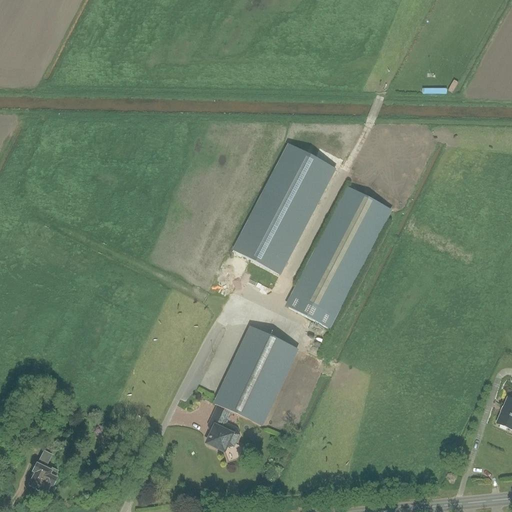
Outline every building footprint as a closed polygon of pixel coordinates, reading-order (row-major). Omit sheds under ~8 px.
[(453,80),(447,91),(453,94),(459,83),(453,80)] [(348,189),(286,308),(331,331),(392,212),(348,189)] [(253,329),(216,406),(217,407),(233,414),(258,426),(295,350),(253,329)] [(511,401),(508,400),(497,425),(511,432),(511,401)] [(208,426),(209,429),(210,433),(206,446),(226,455),(228,450),(231,450),(235,448),(241,436),(238,430),(227,424),(233,414),(217,407),(208,426)] [(54,479),(57,472),(47,467),(52,457),(42,452),(31,474),(34,476),(28,488),(46,497),(47,495),(51,498),(55,490),(53,489),(57,480),(54,479)]
